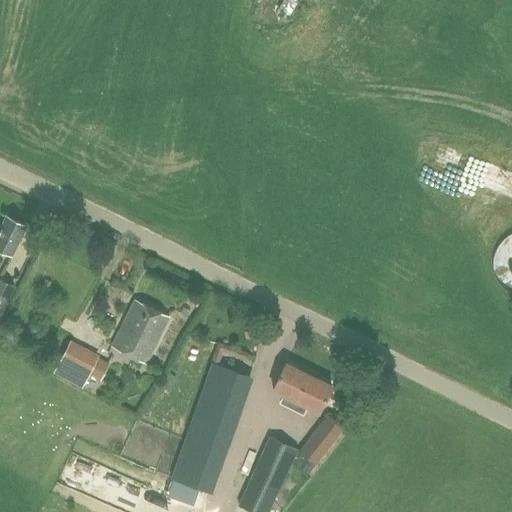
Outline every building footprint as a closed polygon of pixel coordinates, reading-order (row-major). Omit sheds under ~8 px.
[(464,140),(460,149),(502,169),(507,159),(464,140)] [(0,227),(0,250),(11,255),(25,226),(6,216),(0,227)] [(44,278),(39,288),(47,292),(52,283),(44,278)] [(0,313),(13,286),(0,279),(0,313)] [(135,300),(112,346),(146,363),(169,316),(135,300)] [(86,319),(81,328),(100,339),(105,330),(86,319)] [(16,337),(53,360),(60,347),(24,324),(16,337)] [(99,355),(70,339),(53,372),(81,387),(88,375),(100,381),(109,364),(98,358),(99,355)] [(172,478),(165,495),(191,504),(197,487),(209,492),(250,377),(212,363),(172,478)] [(279,402),(291,408),(308,374),(285,363),(272,389),(283,394),(279,402)] [(308,374),(291,408),(302,413),(306,406),(318,412),(331,386),(308,374)] [(296,450),(290,463),(306,476),(344,427),(328,414),(299,451),(296,450)] [(267,511),(290,463),(296,450),(269,437),(239,505),(253,511),(267,511)] [(76,445),(67,472),(89,480),(99,453),(76,445)]
